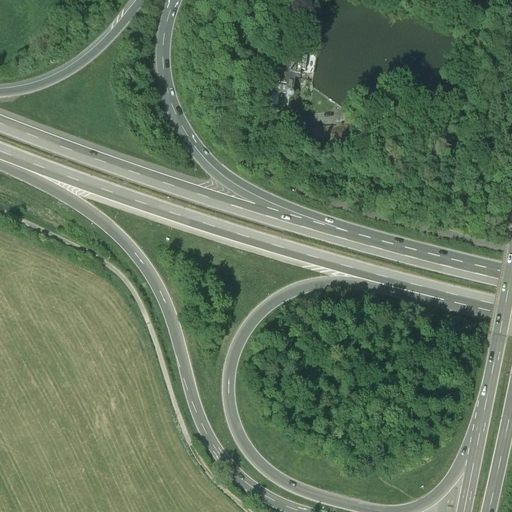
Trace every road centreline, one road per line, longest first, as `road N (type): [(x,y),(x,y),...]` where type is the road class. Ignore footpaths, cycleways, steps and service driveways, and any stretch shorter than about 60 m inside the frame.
road 1 (motorway): [(382,511),(310,494),(264,468),(232,420),(230,362),(257,314),(304,287),(339,283),(461,297)]
road 2 (motorway): [(0,156),(126,244),(157,285),(211,442),(250,486),(305,511)]
road 3 (motorway): [(0,151),(261,241),(461,297)]
road 4 (motorway): [(344,236),(0,122)]
road 5 (track): [(511,247),(351,208),(276,175),(276,128),(341,116)]
road 6 (motorway): [(344,236),(240,187),(205,160),(165,80),(162,52),(175,0)]
road 7 (motorway): [(511,279),(344,236)]
road 8 (motorway): [(139,0),(77,64),(41,83),(0,91)]
road 9 (primary): [(511,269),(484,409)]
road 10 (motorway): [(484,409),(449,483),(405,511)]
